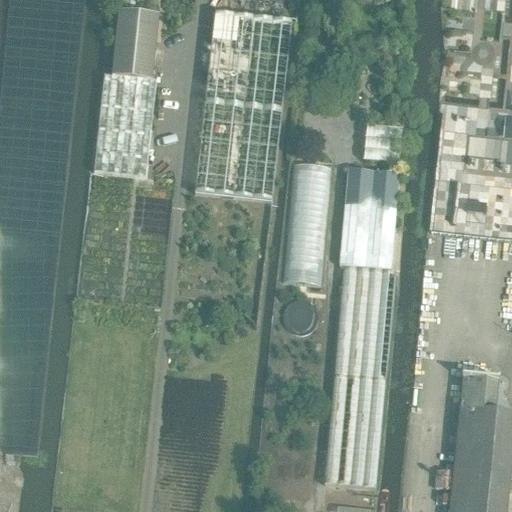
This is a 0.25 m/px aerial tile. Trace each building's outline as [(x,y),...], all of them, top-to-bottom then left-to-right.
[(118,13),(110,80),(150,84),(158,18),(118,13)] [(214,18),(195,197),(271,205),(291,26),(214,18)] [(110,80),(105,79),(93,176),(144,181),(154,85),(150,84),(110,80)] [(338,270),(390,275),(398,178),(347,174),(338,270)] [(344,272),(324,489),(376,494),(396,277),(344,272)] [(434,492),(451,494),(449,511),(505,511),(511,453),(511,421),(494,419),(497,387),(499,387),(499,385),(462,381),(461,383),(463,383),(453,471),(445,470),(444,477),(436,476),(434,492)]
